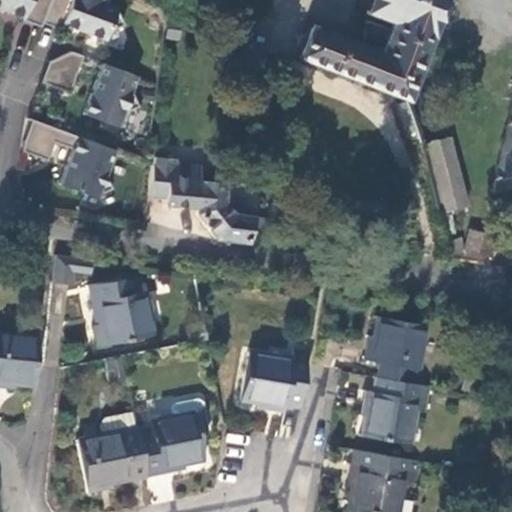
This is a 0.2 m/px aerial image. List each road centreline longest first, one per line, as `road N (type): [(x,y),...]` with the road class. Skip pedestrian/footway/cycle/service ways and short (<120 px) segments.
road 1 (residential): [(511,288),(51,229),(21,221),(10,208)]
road 2 (track): [(259,58),(375,106),(404,155),(430,279)]
road 3 (residential): [(10,208),(2,192),(18,88)]
